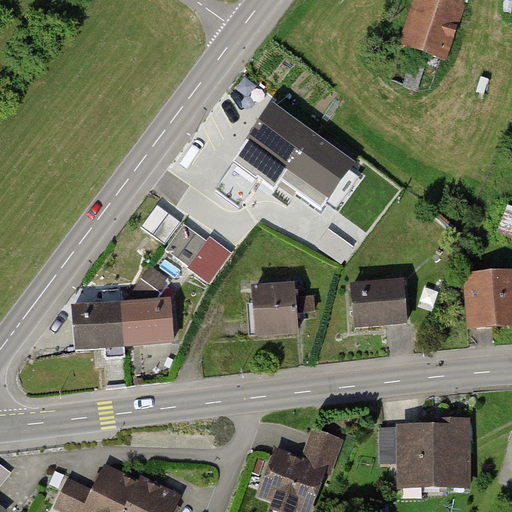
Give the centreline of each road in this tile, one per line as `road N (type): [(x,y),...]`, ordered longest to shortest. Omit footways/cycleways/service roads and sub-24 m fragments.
road 1 (tertiary): [(0,427),(511,371)]
road 2 (tertiary): [(0,353),(240,31)]
